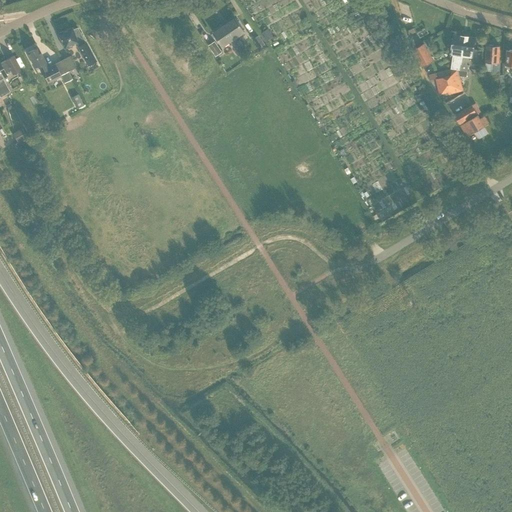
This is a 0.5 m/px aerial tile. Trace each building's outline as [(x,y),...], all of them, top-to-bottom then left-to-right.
[(239,47),(243,45),(239,39),(237,41),(235,37),(244,32),(235,18),(224,26),(239,47)] [(222,47),(229,42),(231,45),(235,50),(239,47),(224,26),(213,33),(222,47)] [(72,28),(58,33),(64,48),(76,43),(88,65),(96,61),(77,27),(72,29),(72,28)] [(462,55),(465,36),(454,34),(451,54),(452,54),(450,69),(435,73),(436,78),(436,79),(439,93),(448,91),(448,94),(462,90),(458,74),(458,72),(457,72),(457,69),(459,70),(460,64),(461,64),(463,56),(462,55)] [(458,72),(458,74),(467,75),(468,65),(467,65),(468,56),(472,57),(475,37),(465,36),(462,55),(463,56),(461,64),(460,64),(459,70),(457,69),(457,72),(458,72)] [(215,56),(220,53),(213,42),(207,45),(215,56)] [(423,67),(433,61),(424,43),(413,49),(423,67)] [(486,46),(485,62),(492,62),(491,72),(500,72),(500,62),(499,62),(500,46),(486,46)] [(46,62),(45,62),(38,47),(27,53),(34,68),(41,65),(43,70),(41,71),(47,83),(61,76),(55,64),(48,68),(46,62)] [(21,70),(13,56),(5,60),(6,61),(0,64),(0,63),(0,84),(5,94),(6,94),(10,92),(3,79),(7,76),(6,74),(11,71),(13,74),(21,70)] [(460,124),(477,114),(481,111),(476,103),(472,105),(455,115),(460,124)] [(48,112),(42,115),(46,124),(53,120),(48,112)] [(474,132),(484,126),(478,114),(467,120),(467,121),(460,125),(466,136),(474,132)] [(27,137),(22,129),(12,134),(17,142),(27,137)]
